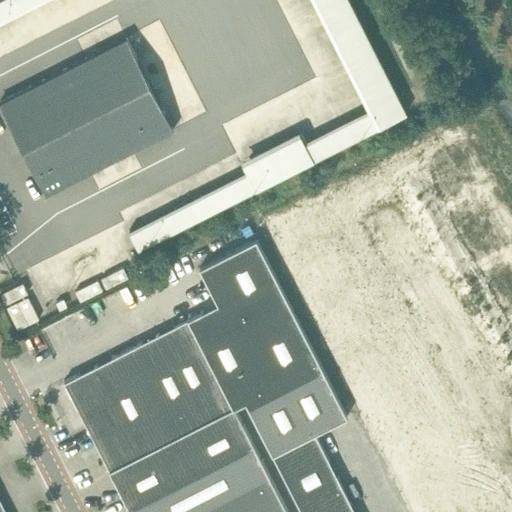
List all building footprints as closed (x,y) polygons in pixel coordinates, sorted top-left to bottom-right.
[(0,53),(8,50),(1,32),(0,32),(0,53)] [(90,171),(44,78),(0,100),(0,101),(46,193),(90,171)] [(407,112),(397,94),(369,108),(378,126),(407,112)] [(200,311),(273,454),(302,511),(356,511),(316,432),(348,416),(257,238),(199,267),(218,303),(200,311)] [(14,327),(36,318),(27,296),(5,304),(14,327)] [(288,511),(190,317),(65,380),(132,511),(288,511)]
